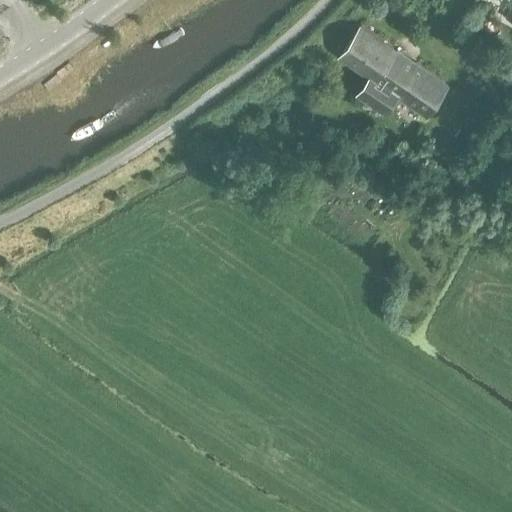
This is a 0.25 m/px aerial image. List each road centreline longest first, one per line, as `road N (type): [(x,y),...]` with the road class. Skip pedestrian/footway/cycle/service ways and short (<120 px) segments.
road 1 (track): [(354,511),(0,287)]
road 2 (unclassified): [(0,226),(164,129),(323,0)]
road 3 (tertiary): [(113,0),(0,78)]
